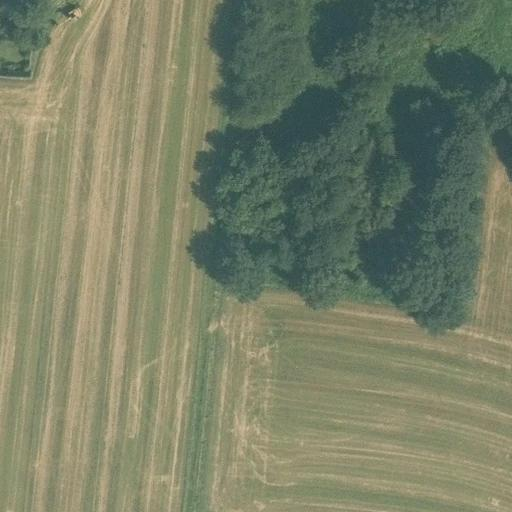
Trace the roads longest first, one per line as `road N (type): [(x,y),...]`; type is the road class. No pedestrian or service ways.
road 1 (track): [(249,0),(218,329),(191,511)]
road 2 (track): [(511,148),(401,39),(334,0)]
